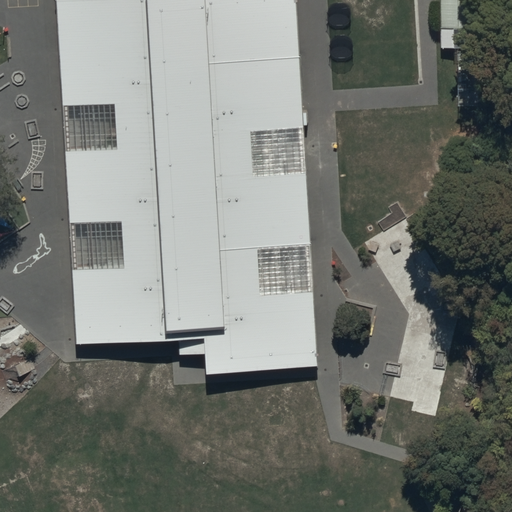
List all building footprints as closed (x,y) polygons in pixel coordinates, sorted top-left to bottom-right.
[(44,11),(37,0),(0,0),(0,63),(36,32),(27,22),(44,11)] [(56,0),(80,345),(179,340),(182,354),(207,355),(208,373),(321,366),(297,0),(56,0)] [(426,95),(425,0),(328,0),(329,95),(426,95)] [(442,0),(442,29),(476,29),(476,0),(442,0)] [(0,183),(0,232),(23,217),(0,183)] [(408,215),(405,217),(401,210),(380,222),(384,229),(360,243),(404,318),(384,405),(441,418),(466,308),(408,215)] [(0,380),(46,348),(14,302),(0,311),(0,380)]
